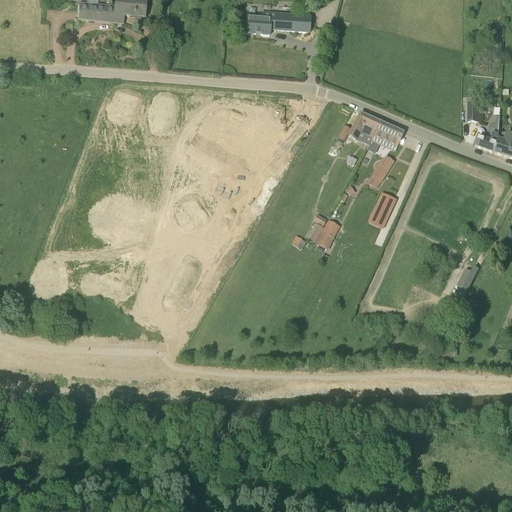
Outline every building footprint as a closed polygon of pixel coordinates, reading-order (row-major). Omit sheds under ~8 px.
[(114,24),(115,17),(144,19),(146,0),(144,0),(115,0),(114,8),(80,5),(79,21),(114,24)] [(309,34),(310,19),(275,16),(275,21),(247,18),(245,35),(269,37),(270,30),(274,30),(274,31),(309,34)] [(478,123),(478,101),(468,101),(468,123),(478,123)] [(373,139),(379,123),(360,114),(348,137),(361,142),(364,135),(373,139)] [(495,142),(497,132),(500,119),(495,118),(492,125),(491,125),(488,132),(487,132),(484,140),(479,138),(475,148),(492,154),(495,142)] [(379,123),(373,139),(396,149),(403,134),(379,123)] [(344,141),(350,130),(344,127),(338,138),(344,141)] [(495,142),(492,154),(494,155),(511,160),(511,136),(497,132),(495,142)] [(380,183),(393,164),(385,159),(373,178),(380,183)] [(354,194),(349,188),(344,191),(349,198),(354,194)] [(396,201),(381,195),(370,218),(385,225),(396,201)] [(315,244),(323,230),(322,229),(326,221),(317,216),(313,223),(315,225),(306,240),(315,244)] [(333,241),(340,228),(328,222),(322,234),(333,241)] [(306,243),(295,237),(291,246),(301,252),(306,243)] [(470,287),(479,270),(474,267),(471,273),(465,270),(459,282),(470,287)]
